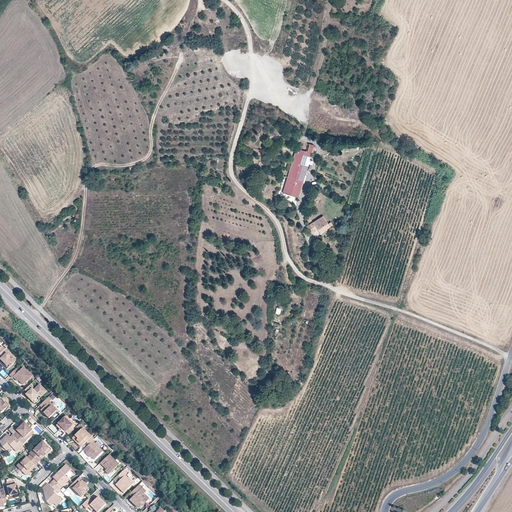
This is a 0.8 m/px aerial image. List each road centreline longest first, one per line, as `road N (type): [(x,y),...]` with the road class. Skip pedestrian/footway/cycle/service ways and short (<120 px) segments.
road 1 (unclassified): [(511,358),(299,274),(276,220),(231,174),(248,97)]
road 2 (track): [(33,317),(77,250),(88,170),(149,154),(151,126),(199,0)]
road 3 (secondary): [(233,511),(0,285)]
road 4 (tertiary): [(385,511),(393,496),(436,482),(467,459),(492,417),(511,358)]
road 5 (residential): [(128,511),(67,449),(31,486),(36,505)]
